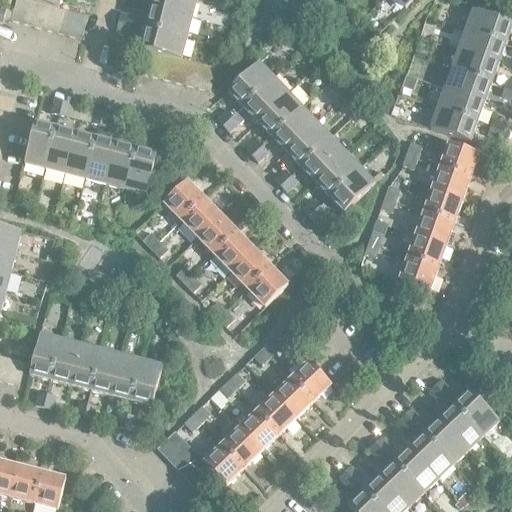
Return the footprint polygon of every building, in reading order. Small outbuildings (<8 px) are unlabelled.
[(12,23),(23,25),(29,2),(19,0),(17,0),(14,13),(12,22),(12,23)] [(41,5),(51,8),(58,10),(60,0),(19,0),(29,2),(41,5)] [(153,0),(151,9),(192,20),(196,0),(153,0)] [(416,0),(394,0),(405,11),(416,0)] [(35,29),(41,5),(29,2),(23,25),(35,29)] [(119,23),(134,27),(136,19),(138,19),(141,7),(125,3),(119,23)] [(35,29),(45,32),(51,8),(41,5),(35,29)] [(63,12),(58,10),(51,8),(45,32),(58,35),(63,12)] [(146,30),(186,40),(192,20),(151,9),(146,30)] [(14,13),(7,11),(4,20),(12,22),(14,13)] [(58,35),(68,38),(74,14),(63,12),(58,35)] [(466,32),(505,46),(511,27),(473,13),(466,32)] [(74,14),(68,38),(81,41),(87,18),(74,14)] [(134,27),(119,23),(117,33),(132,36),(134,27)] [(169,58),(180,61),(181,61),(186,40),(146,30),(141,50),(145,51),(157,55),(169,58)] [(459,52),(498,66),(505,46),(466,32),(459,52)] [(151,78),(157,55),(145,51),(139,75),(151,78)] [(491,85),(498,66),(459,52),(452,71),(491,85)] [(163,81),(169,58),(157,55),(151,78),(163,81)] [(174,84),(180,61),(169,58),(163,81),(174,84)] [(180,61),(174,84),(186,87),(192,64),(181,61),(180,61)] [(192,64),(186,87),(198,90),(204,67),(192,64)] [(229,94),(243,109),(274,80),(260,65),(229,94)] [(204,67),(198,90),(210,93),(216,70),(204,67)] [(491,85),(452,71),(445,91),(484,105),(491,85)] [(258,124),(288,95),(274,80),(243,109),(258,124)] [(511,102),(511,92),(505,90),(502,99),(511,102)] [(438,110),(477,124),(484,105),(445,91),(438,110)] [(272,139),(303,110),(288,95),(258,124),(272,139)] [(50,114),(59,117),(63,103),(54,101),(50,114)] [(63,103),(59,117),(68,119),(72,106),(63,103)] [(272,139),(287,154),(317,125),(303,110),(272,139)] [(431,130),(470,143),(477,124),(438,110),(431,130)] [(91,125),(100,128),(104,114),(95,112),(91,125)] [(216,122),(223,129),(233,119),(227,112),(216,122)] [(104,114),(100,128),(109,130),(113,117),(104,114)] [(233,119),(223,129),(229,136),(240,126),(233,119)] [(491,129),(504,134),(507,125),(494,120),(491,129)] [(131,136),(140,138),(144,125),(135,122),(131,136)] [(25,165),(45,171),(56,130),(35,125),(25,165)] [(144,125),(140,138),(149,140),(152,127),(144,125)] [(317,125),(287,154),(301,169),(332,140),(317,125)] [(501,143),(504,134),(491,129),(488,139),(501,143)] [(65,176),(76,135),(56,130),(45,171),(65,176)] [(96,141),(76,135),(65,176),(86,181),(96,141)] [(316,184),(346,155),(332,140),(301,169),(316,184)] [(96,141),(86,181),(106,187),(117,146),(96,141)] [(245,152),(252,159),(262,149),(256,142),(245,152)] [(407,156),(419,160),(423,149),(411,145),(407,156)] [(126,192),(137,151),(117,146),(106,187),(126,192)] [(441,168),(471,179),(479,156),(449,146),(441,168)] [(262,149),(252,159),(259,166),(269,156),(262,149)] [(157,157),(137,151),(126,192),(147,197),(157,157)] [(316,184),(330,199),(361,170),(346,155),(316,184)] [(419,160),(407,156),(403,168),(414,172),(419,160)] [(433,191),(463,202),(471,179),(441,168),(433,191)] [(361,170),(330,199),(345,215),(375,186),(361,170)] [(274,182),(280,189),(291,179),(284,172),(274,182)] [(291,179),(280,189),(287,197),(298,186),(291,179)] [(181,223),(204,200),(187,183),(164,205),(181,223)] [(385,200),(397,204),(401,192),(390,188),(385,200)] [(425,214),(455,224),(463,202),(433,191),(425,214)] [(221,218),(204,200),(181,223),(198,240),(221,218)] [(397,204),(385,200),(381,211),(393,215),(397,204)] [(303,212),(309,219),(320,209),(313,202),(303,212)] [(320,209),(309,219),(316,226),(326,216),(320,209)] [(455,224),(425,214),(417,236),(447,247),(455,224)] [(214,257),(237,235),(221,218),(198,240),(214,257)] [(21,234),(0,228),(0,250),(16,254),(21,234)] [(369,245),(380,249),(385,237),(373,233),(369,245)] [(151,252),(160,243),(152,235),(143,244),(151,252)] [(237,235),(214,257),(231,275),(254,252),(237,235)] [(408,259),(438,270),(447,247),(417,236),(408,259)] [(160,243),(151,252),(160,261),(169,253),(160,243)] [(380,249),(369,245),(365,256),(376,261),(380,249)] [(0,250),(0,272),(11,275),(16,254),(0,250)] [(271,270),(254,252),(231,275),(248,292),(271,270)] [(430,292),(438,270),(408,259),(400,282),(430,292)] [(186,269),(177,278),(185,286),(194,277),(186,269)] [(271,270),(248,292),(264,309),(288,287),(271,270)] [(11,275),(0,272),(0,293),(5,295),(11,275)] [(194,277),(185,286),(194,295),(203,287),(194,277)] [(218,321),(227,312),(219,303),(210,312),(218,321)] [(227,312),(218,321),(227,330),(236,321),(227,312)] [(50,383),(61,342),(40,337),(30,377),(50,383)] [(50,383),(71,388),(81,347),(61,342),(50,383)] [(263,351),(271,360),(280,351),(272,343),(263,351)] [(71,388),(91,393),(102,353),(81,347),(71,388)] [(271,360),(263,351),(254,359),(263,368),(271,360)] [(102,353),(91,393),(112,399),(122,358),(102,353)] [(0,383),(5,385),(11,361),(0,358),(0,383)] [(112,399),(132,404),(143,363),(122,358),(112,399)] [(19,388),(25,364),(11,361),(5,385),(19,388)] [(143,363),(132,404),(153,409),(163,368),(143,363)] [(309,365),(292,381),(314,404),(331,387),(309,365)] [(228,384),(236,393),(245,384),(237,375),(228,384)] [(442,380),(435,387),(445,397),(452,390),(442,380)] [(296,421),(314,404),(292,381),(275,398),(296,421)] [(236,393),(228,384),(219,392),(228,401),(236,393)] [(445,397),(435,387),(429,393),(439,403),(445,397)] [(455,407),(484,437),(499,423),(470,393),(455,407)] [(35,408),(43,410),(47,396),(38,394),(35,408)] [(47,396),(43,410),(53,413),(57,398),(47,396)] [(279,437),(296,421),(275,398),(257,415),(279,437)] [(75,418),(84,420),(88,406),(78,404),(75,418)] [(88,406),(84,420),(94,423),(97,408),(88,406)] [(439,422),(469,452),(484,437),(455,407),(439,422)] [(193,417),(201,426),(211,417),(202,408),(193,417)] [(411,410),(405,416),(415,426),(421,420),(411,410)] [(116,429),(125,431),(129,417),(119,414),(116,429)] [(261,454),(279,437),(257,415),(240,431),(261,454)] [(415,426),(405,416),(398,423),(408,433),(415,426)] [(129,417),(125,431),(134,433),(137,418),(129,417)] [(201,426),(193,417),(185,425),(193,434),(201,426)] [(424,436),(454,467),(469,452),(439,422),(424,436)] [(244,471),(261,454),(240,431),(222,448),(244,471)] [(167,460),(184,443),(176,434),(158,451),(167,460)] [(409,451),(439,481),(454,467),(424,436),(409,451)] [(381,439),(375,445),(384,455),(391,449),(381,439)] [(167,460),(175,468),(193,452),(184,443),(167,460)] [(384,455),(375,445),(368,451),(378,462),(384,455)] [(210,469),(218,478),(227,487),(244,471),(222,448),(205,465),(210,469)] [(394,465),(423,496),(439,481),(409,451),(394,465)] [(184,477),(201,461),(193,452),(175,468),(184,477)] [(192,486),(210,469),(205,465),(201,461),(184,477),(192,486)] [(0,497),(11,500),(19,469),(0,463),(0,497)] [(379,480),(408,510),(423,496),(394,465),(379,480)] [(351,468),(345,474),(354,484),(361,478),(351,468)] [(34,506),(43,475),(19,469),(11,500),(34,506)] [(200,495),(218,478),(210,469),(192,486),(200,495)] [(354,484),(345,474),(338,481),(347,491),(354,484)] [(43,475),(34,506),(56,511),(57,511),(66,481),(43,475)] [(379,480),(364,494),(381,511),(406,511),(408,510),(379,480)] [(381,511),(364,494),(349,509),(351,511),(381,511)]
